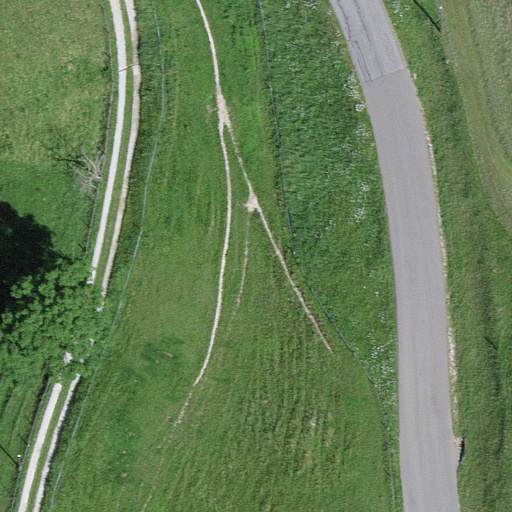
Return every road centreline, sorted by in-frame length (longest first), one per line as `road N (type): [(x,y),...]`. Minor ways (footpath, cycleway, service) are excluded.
road 1 (track): [(121,0),(126,78),(97,307),(25,511)]
road 2 (unclassified): [(437,511),(421,269),(401,125),(355,0)]
